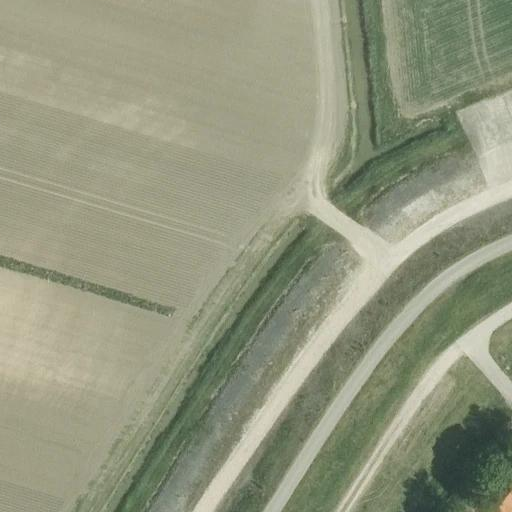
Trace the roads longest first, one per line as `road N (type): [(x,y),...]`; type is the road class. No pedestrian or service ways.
road 1 (track): [(511,189),(436,226),(393,261),(312,202),(336,153),(340,110),(329,0)]
road 2 (tertiary): [(273,511),(394,330),(453,274),(511,243)]
